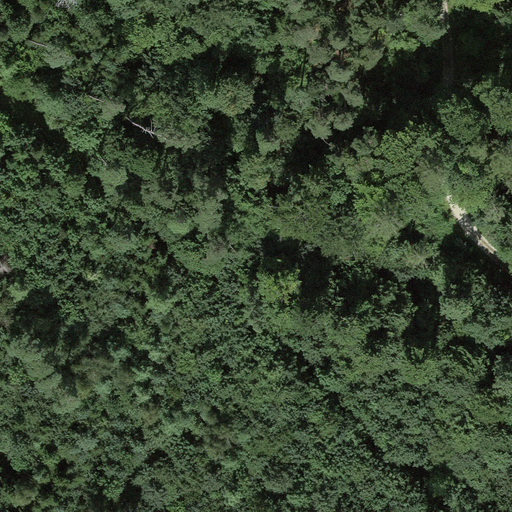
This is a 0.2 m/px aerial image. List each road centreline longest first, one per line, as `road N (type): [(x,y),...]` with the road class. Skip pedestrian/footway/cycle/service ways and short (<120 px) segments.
road 1 (track): [(445,511),(258,309),(0,97)]
road 2 (track): [(511,269),(462,220),(437,0)]
